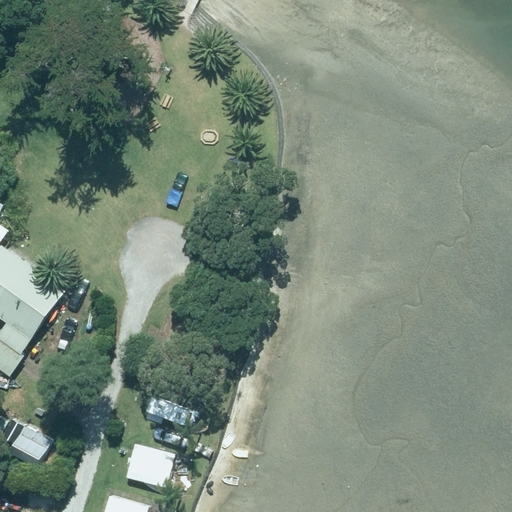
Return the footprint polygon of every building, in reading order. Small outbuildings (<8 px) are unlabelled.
[(183,202),(199,210),(211,186),(195,178),(183,202)] [(0,254),(19,228),(3,216),(12,205),(0,196),(0,254)] [(0,270),(0,317),(3,314),(14,324),(0,340),(0,366),(18,381),(66,319),(0,270)] [(203,328),(168,316),(161,337),(196,348),(203,328)] [(153,361),(147,375),(180,388),(185,373),(153,361)] [(79,420),(66,442),(93,458),(106,436),(123,408),(96,392),(79,420)] [(141,392),(136,409),(199,427),(204,409),(141,392)] [(32,423),(15,452),(43,468),(60,439),(32,423)] [(138,444),(131,478),(175,486),(182,452),(138,444)] [(0,460),(0,490),(14,480),(0,460)] [(150,511),(153,504),(114,495),(109,511),(150,511)]
